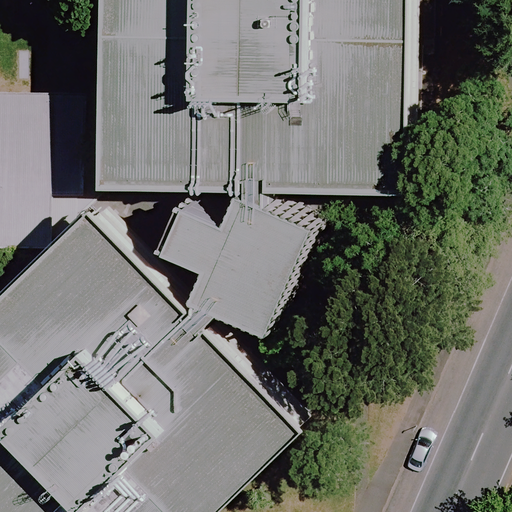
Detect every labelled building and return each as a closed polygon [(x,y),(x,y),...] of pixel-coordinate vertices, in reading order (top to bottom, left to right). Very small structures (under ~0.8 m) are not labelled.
[(152,0),(151,154),(291,156),(310,156),(454,157),(455,0),(152,0)] [(0,234),(70,236),(104,202),(101,84),(0,82),(0,234)] [(263,285),(312,306),(359,197),(311,176),(310,156),(291,156),(291,168),(284,165),(269,200),(219,178),(201,220),(252,241),(237,274),(243,277),(233,286),(247,300),(263,285)] [(98,217),(0,312),(0,474),(19,493),(33,508),(36,511),(229,511),(345,401),(286,340),(247,300),(233,286),(220,273),(134,184),(98,217)] [(0,511),(28,511),(33,508),(19,493),(11,501),(8,494),(0,496),(0,511)]
